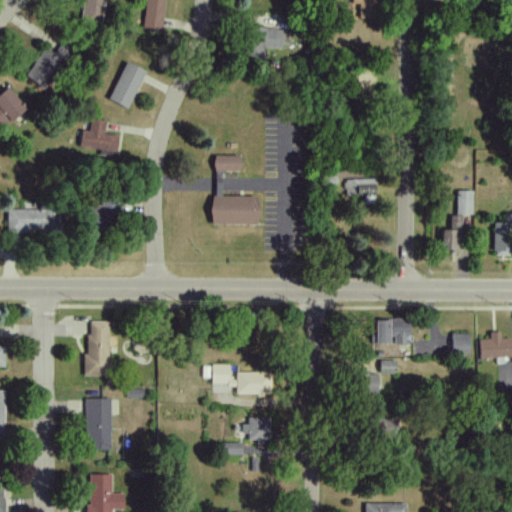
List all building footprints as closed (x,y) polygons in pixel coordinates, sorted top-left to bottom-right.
[(104,0),(82,0),(79,19),(100,23),(104,0)] [(163,0),(144,0),(142,28),(161,29),(163,0)] [(372,0),(350,0),(351,4),(357,4),(358,18),(373,18),(372,0)] [(262,62),(263,48),(281,50),(283,30),(244,27),(241,60),(262,62)] [(53,54),(43,48),(25,76),(45,89),(68,51),(59,45),(53,54)] [(126,109),(144,71),(124,62),(107,99),(126,109)] [(0,130),(24,107),(6,87),(0,92),(0,130)] [(80,130),(78,147),(115,152),(117,135),(103,133),(104,121),(89,119),(87,131),(80,130)] [(238,171),(239,156),(212,155),(212,171),(238,171)] [(373,179),(344,180),(344,203),(373,202),(373,179)] [(455,215),(471,215),(471,192),(455,191),(455,215)] [(209,197),(210,225),(257,224),(256,196),(209,197)] [(88,204),(88,212),(80,211),(80,225),(115,226),(116,198),(101,198),(101,205),(88,204)] [(5,233),(52,232),(52,209),(5,210),(5,233)] [(493,223),(492,256),(509,256),(510,226),(511,225),(511,214),(503,214),(503,223),(493,223)] [(440,253),(461,252),(460,216),(449,216),(449,231),(440,231),(440,253)] [(390,345),(408,345),(407,320),(373,320),(373,334),(369,334),(370,345),(390,345)] [(85,376),(108,376),(107,321),(85,321),(85,376)] [(509,338),(499,339),(499,333),(488,333),(489,339),(478,340),(478,359),(510,358),(509,338)] [(468,334),(450,334),(450,354),(468,354),(468,334)] [(378,373),(393,374),(393,361),(378,360),(378,373)] [(210,384),(227,384),(228,365),(210,365),(210,384)] [(235,395),(269,395),(269,373),(235,372),(235,395)] [(376,395),(377,375),(359,374),(358,395),(376,395)] [(109,398),(84,399),(85,450),(109,449),(109,398)] [(247,417),(247,424),(240,424),(240,433),(247,433),(247,440),(269,441),(269,418),(247,417)] [(396,438),(396,419),(372,418),(372,438),(396,438)] [(240,443),(222,443),(222,456),(240,456),(240,443)] [(86,511),(110,511),(110,510),(122,510),(122,493),(110,493),(110,474),(86,475),(86,511)] [(362,504),(362,511),(403,511),(404,503),(362,504)]
